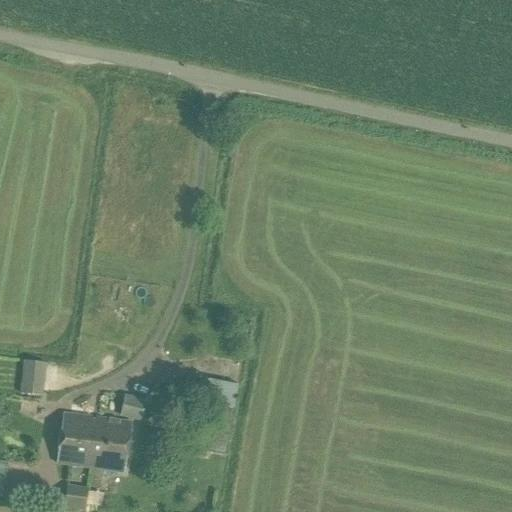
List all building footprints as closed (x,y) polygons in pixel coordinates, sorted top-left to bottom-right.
[(42,397),(45,369),(23,366),(20,394),(42,397)] [(237,386),(207,379),(203,404),(213,406),(232,410),(233,410),(237,386)] [(124,396),(120,417),(141,421),(145,400),(124,396)] [(209,454),(223,456),(232,410),(213,406),(205,453),(209,454)] [(62,416),(56,464),(90,469),(96,421),(62,416)] [(123,473),(131,426),(96,421),(90,469),(123,473)] [(0,498),(4,499),(9,463),(0,461),(0,498)] [(84,511),(88,489),(66,485),(63,509),(83,511),(84,511)]
